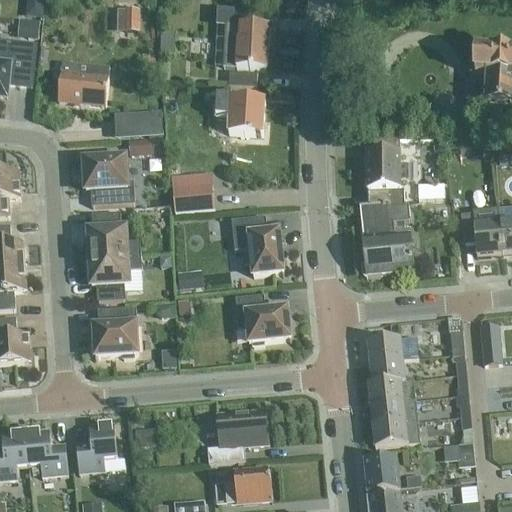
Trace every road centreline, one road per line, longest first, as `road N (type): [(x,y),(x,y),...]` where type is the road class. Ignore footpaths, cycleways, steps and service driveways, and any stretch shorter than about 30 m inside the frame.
road 1 (residential): [(327,315),(315,131),(323,0)]
road 2 (residential): [(66,401),(47,144),(0,135)]
road 3 (residential): [(66,401),(333,378)]
road 4 (residential): [(467,303),(487,484),(495,488)]
road 5 (residential): [(467,303),(327,315)]
road 6 (residential): [(347,511),(333,378)]
